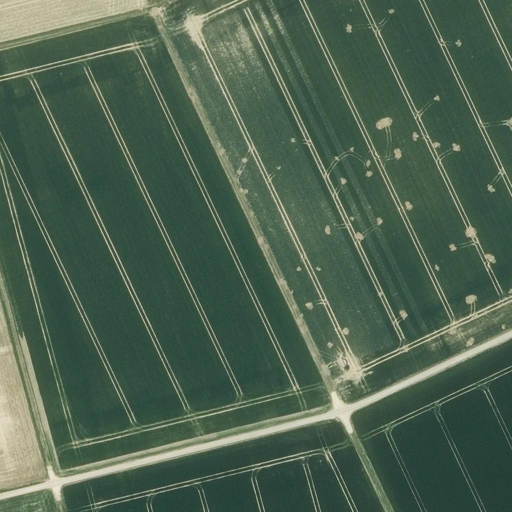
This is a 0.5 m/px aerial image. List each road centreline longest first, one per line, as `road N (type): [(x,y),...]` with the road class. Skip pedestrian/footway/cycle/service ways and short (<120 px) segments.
road 1 (track): [(151,7),(387,511)]
road 2 (track): [(340,412),(0,496)]
road 3 (track): [(0,288),(49,483)]
road 4 (track): [(340,412),(511,333)]
road 5 (track): [(151,7),(0,45)]
